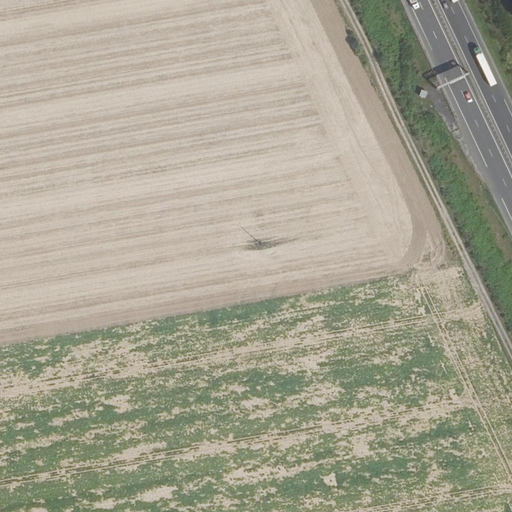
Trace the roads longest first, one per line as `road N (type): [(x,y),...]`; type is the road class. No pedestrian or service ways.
road 1 (motorway): [(417,0),(511,201)]
road 2 (motorway): [(511,135),(448,0)]
